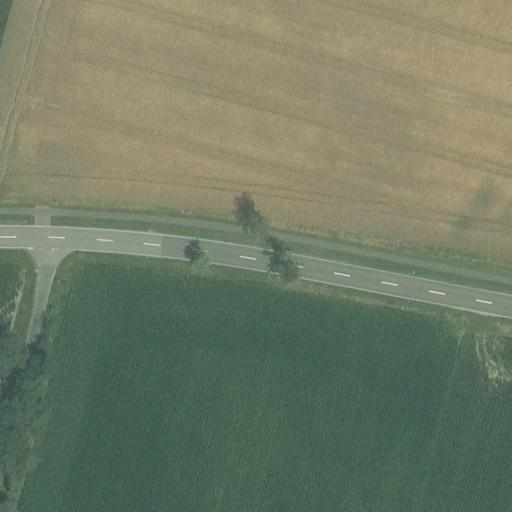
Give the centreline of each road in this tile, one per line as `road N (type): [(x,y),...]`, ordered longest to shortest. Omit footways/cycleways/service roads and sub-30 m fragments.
road 1 (tertiary): [(511,308),(208,250),(47,239)]
road 2 (unclassified): [(0,487),(44,311),(47,239)]
